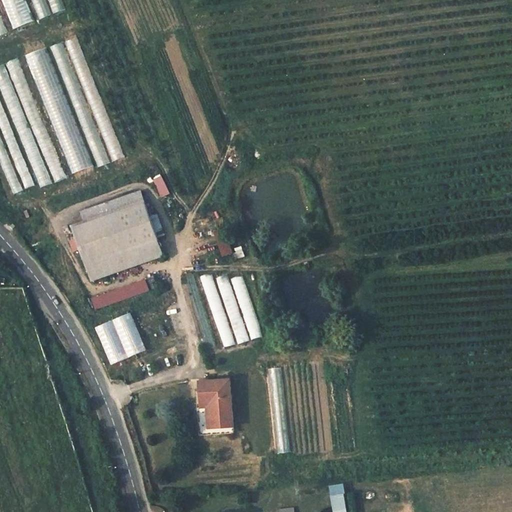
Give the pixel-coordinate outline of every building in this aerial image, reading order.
[(25,0),(1,0),(13,29),(33,22),(25,0)] [(29,0),(36,20),(61,11),(57,0),(29,0)] [(64,43),(53,47),(83,130),(88,128),(100,163),(109,160),(98,130),(109,126),(77,39),(67,42),(72,57),(69,58),(64,43)] [(47,48),(26,56),(73,175),(93,167),(47,48)] [(44,136),(31,89),(19,93),(23,107),(20,108),(22,115),(18,116),(21,127),(28,125),(29,130),(39,127),(41,137),(44,136)] [(20,174),(25,188),(31,186),(26,172),(20,174)] [(87,229),(145,205),(141,193),(82,217),(87,229)] [(115,278),(108,263),(160,242),(159,238),(151,218),(146,205),(145,205),(87,229),(75,234),(80,244),(83,253),(97,285),(115,278)] [(157,215),(151,218),(159,238),(165,236),(157,215)] [(234,253),(229,237),(218,241),(224,257),(234,253)] [(167,256),(160,242),(108,263),(115,278),(167,256)] [(83,253),(80,244),(73,247),(76,256),(83,253)] [(95,309),(151,292),(148,280),(91,298),(95,309)] [(118,369),(129,364),(111,317),(99,322),(118,369)] [(334,368),(340,453),(352,452),(345,367),(334,368)] [(240,425),(236,378),(205,381),(207,404),(209,428),(240,425)] [(240,431),(240,425),(209,428),(207,404),(203,404),(206,435),(240,431)] [(334,511),(349,511),(344,484),(330,486),(334,511)]
